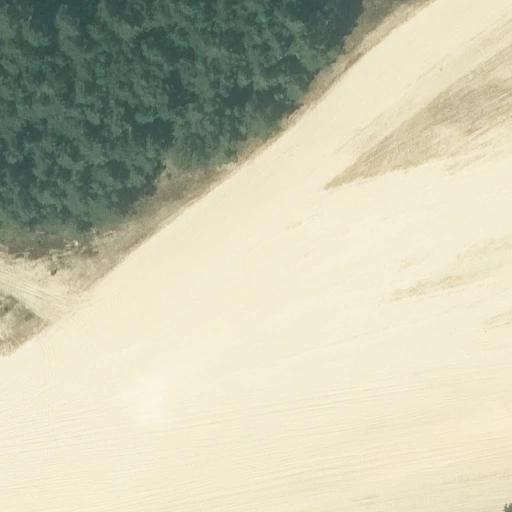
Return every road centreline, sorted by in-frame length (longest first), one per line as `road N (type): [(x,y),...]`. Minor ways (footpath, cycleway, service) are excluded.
road 1 (track): [(0,382),(191,237),(415,33),(469,0)]
road 2 (track): [(511,425),(75,511)]
